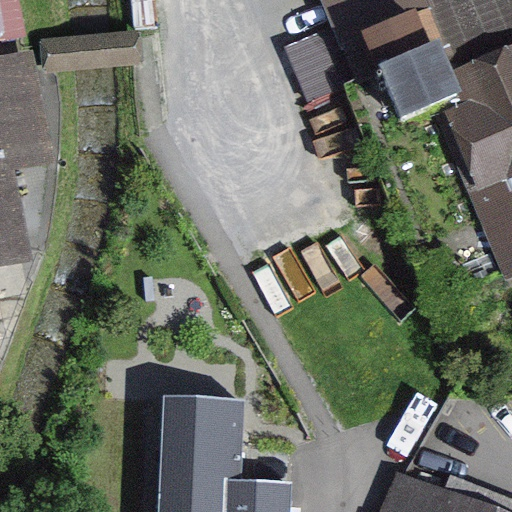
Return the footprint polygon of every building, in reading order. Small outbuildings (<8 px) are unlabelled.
[(511,0),(328,0),(364,86),(350,92),(433,298),(511,265),(511,0)] [(286,50),(308,102),(355,82),(333,30),(286,50)] [(0,75),(0,257),(19,254),(1,165),(43,156),(26,71),(0,75)] [(158,511),(290,511),(292,487),(241,485),(245,405),(164,401),(158,511)] [(399,484),(388,511),(433,511),(438,500),(399,484)] [(467,511),(438,500),(433,511),(467,511)]
